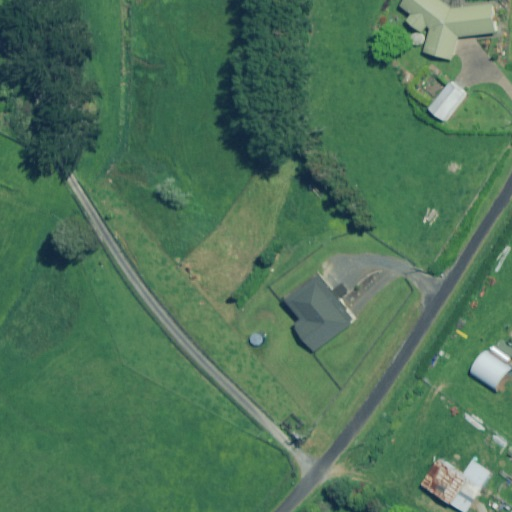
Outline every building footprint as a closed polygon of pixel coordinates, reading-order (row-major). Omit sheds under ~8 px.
[(407,0),(403,6),(414,14),(410,20),(426,32),(430,27),(434,30),(428,53),(457,59),(462,36),(501,33),(499,6),(456,9),(444,0),(407,0)] [(468,91),(453,80),(431,109),(446,120),(468,91)] [(357,320),(322,274),(287,301),(303,322),(297,326),(317,351),(357,320)] [(511,373),(511,368),(489,353),(475,374),(500,391),(511,373)] [(470,511),(495,473),(476,461),(467,475),(442,460),(426,486),(467,511),(470,511)]
